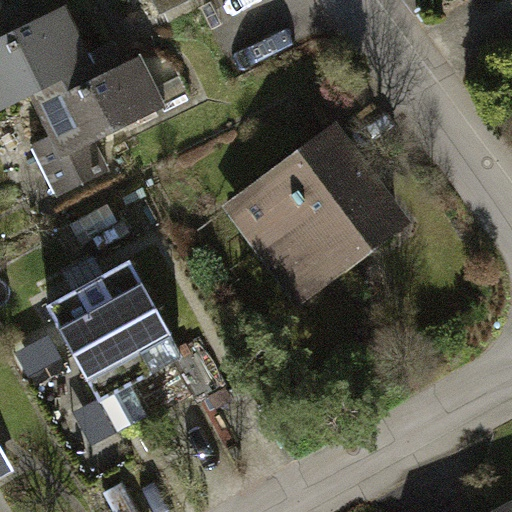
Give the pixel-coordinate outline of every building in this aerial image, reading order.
[(0,0),(0,22),(6,19),(2,10),(13,4),(10,0),(0,0)] [(39,0),(21,0),(13,4),(2,10),(6,19),(0,22),(0,109),(32,94),(81,70),(77,61),(87,56),(63,8),(48,16),(39,0)] [(154,0),(162,15),(192,0),(154,0)] [(111,44),(87,56),(77,61),(81,70),(32,94),(52,135),(54,138),(84,123),(93,141),(162,107),(139,59),(122,67),(111,44)] [(54,138),(52,135),(34,144),(59,194),(108,170),(93,141),(84,123),(54,138)] [(334,134),(245,201),(266,228),(264,230),(262,233),(261,236),(262,239),(289,276),(330,247),(342,264),(399,222),(334,134)] [(238,206),(262,239),(261,236),(262,233),(264,230),(266,228),(245,201),(238,206)] [(121,225),(109,204),(73,225),(84,245),(121,225)] [(302,294),(342,264),(330,247),(289,276),(302,294)] [(131,261),(96,281),(148,375),(176,359),(183,355),(181,351),(131,261)] [(134,382),(148,375),(96,281),(49,306),(120,433),(152,415),(134,382)] [(200,340),(181,351),(183,355),(176,359),(200,401),(225,386),(200,340)] [(0,471),(10,466),(0,447),(0,471)] [(511,511),(511,502),(493,511),(511,511)]
